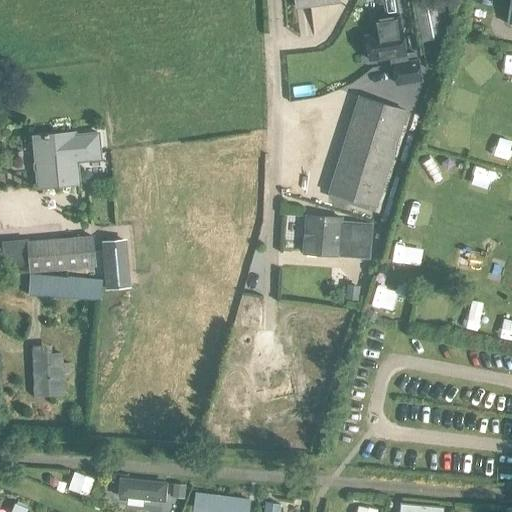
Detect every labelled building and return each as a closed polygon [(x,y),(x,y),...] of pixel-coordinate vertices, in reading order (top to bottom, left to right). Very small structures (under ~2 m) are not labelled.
[(452,12),(440,15),(437,0),(412,0),(421,41),(444,36),(444,33),(449,32),(452,12)] [(338,14),(336,3),(292,10),(294,21),(338,14)] [(367,42),(364,45),(366,53),(369,55),(370,61),(393,57),(397,85),(421,81),(418,61),(407,63),(400,21),(399,14),(371,18),(374,35),(366,36),(367,42)] [(360,97),(329,192),(375,207),(406,111),(360,97)] [(74,133),(33,136),(37,187),(79,184),(77,163),(101,160),(99,133),(74,135),(74,133)] [(305,214),(303,254),(349,258),(350,249),(371,250),(373,223),(352,222),(343,221),(343,217),(305,214)] [(30,272),(96,266),(93,235),(27,242),(30,272)] [(106,288),(131,286),(127,238),(102,240),(106,288)] [(0,253),(1,275),(23,274),(22,252),(0,253)] [(101,280),(30,275),(28,296),(99,301),(101,280)] [(347,285),(345,299),(358,301),(360,287),(347,285)] [(63,363),(63,353),(51,353),(50,345),(32,346),(34,397),(64,396),(64,374),(71,373),(70,363),(63,363)] [(75,471),(68,490),(88,497),(95,478),(75,471)] [(105,506),(138,507),(138,494),(106,493),(105,506)] [(266,502),(264,511),(280,511),(281,504),(266,502)] [(25,511),(28,509),(15,503),(11,511),(25,511)] [(400,503),(399,511),(443,511),(444,507),(400,503)]
